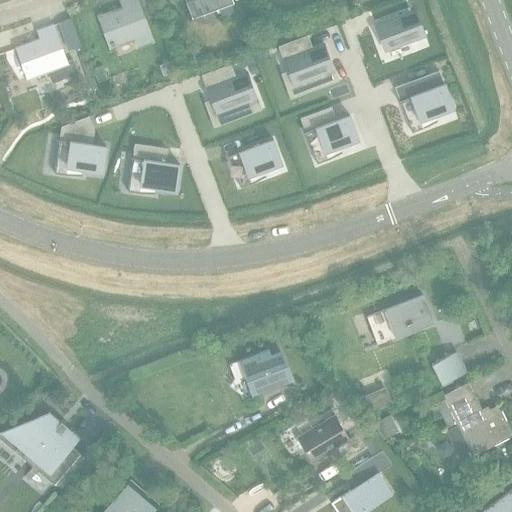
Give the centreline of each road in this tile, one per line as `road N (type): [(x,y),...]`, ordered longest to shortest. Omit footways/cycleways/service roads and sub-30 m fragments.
road 1 (tertiary): [(511,167),(311,243),(221,261),(143,260),(0,219)]
road 2 (residential): [(511,353),(457,244)]
